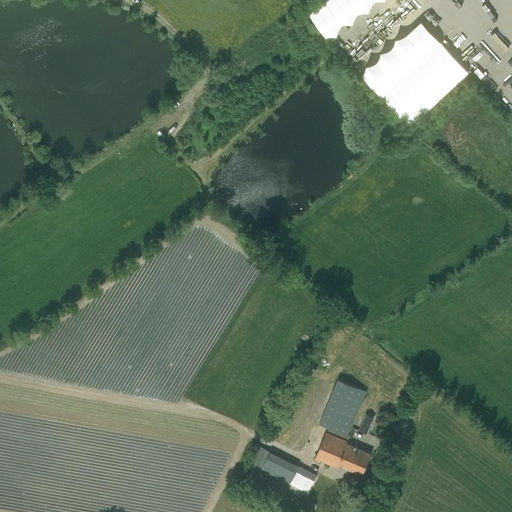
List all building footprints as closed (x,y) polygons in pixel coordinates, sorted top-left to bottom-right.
[(331,0),(313,12),(336,47),(390,12),(385,3),(384,0),(331,0)] [(398,35),(405,44),(434,21),(427,12),(398,35)] [(445,35),(459,50),(475,36),(460,20),(445,35)] [(394,23),(389,26),(395,33),(399,30),(394,23)] [(378,49),(386,37),(378,32),(370,44),(378,49)] [(441,42),(382,97),(410,126),(469,72),(441,42)] [(72,328),(80,332),(83,326),(75,322),(72,328)] [(76,340),(72,346),(81,351),(85,345),(76,340)] [(337,464),(339,465),(348,444),(346,443),(349,436),(348,435),(366,392),(338,380),(320,423),(328,427),(319,448),(315,457),(336,467),(337,464)] [(309,442),(321,418),(304,410),(293,435),(309,442)] [(373,417),(365,413),(358,430),(365,434),(373,417)] [(362,475),(367,463),(349,455),(353,446),(348,444),(339,465),(362,475)] [(260,446),(251,464),(288,483),(302,489),(311,472),(271,450),(270,452),(260,446)] [(349,455),(367,463),(371,454),(353,446),(349,455)]
